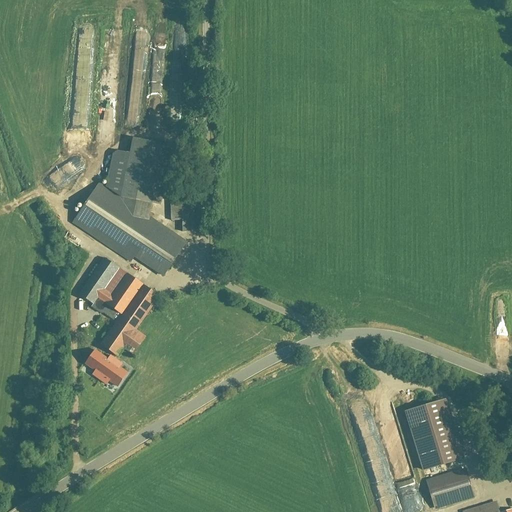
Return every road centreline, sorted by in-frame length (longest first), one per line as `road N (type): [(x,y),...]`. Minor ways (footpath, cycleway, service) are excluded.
road 1 (unclassified): [(322,335),(228,297),(204,244),(202,0)]
road 2 (tertiary): [(19,511),(273,351),(322,335)]
road 3 (tertiary): [(322,335),(424,341),(511,377)]
road 4 (unknown): [(93,318),(93,463)]
